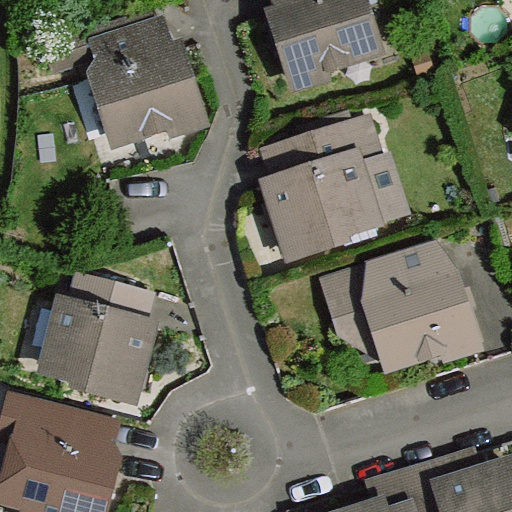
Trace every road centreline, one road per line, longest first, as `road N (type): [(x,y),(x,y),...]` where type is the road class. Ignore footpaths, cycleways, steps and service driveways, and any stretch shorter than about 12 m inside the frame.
road 1 (residential): [(246,400),(204,229),(236,106),(208,0)]
road 2 (residential): [(282,463),(264,493),(231,506),(207,502),(181,478),(174,443),(190,412),(211,399),(246,400)]
road 3 (residential): [(282,463),(511,393)]
